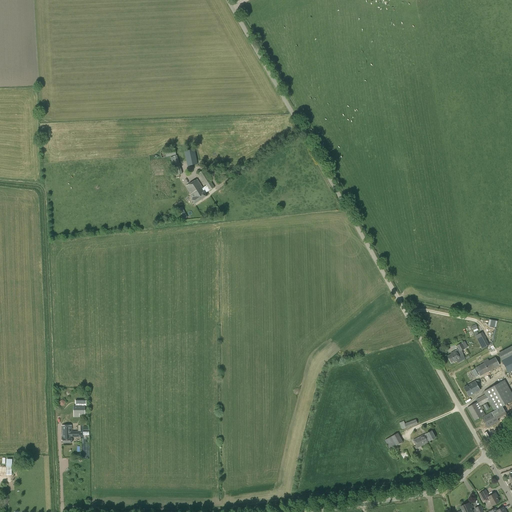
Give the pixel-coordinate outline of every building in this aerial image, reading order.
[(187,166),(197,164),(194,149),(184,151),(187,166)] [(161,158),(176,155),(175,150),(160,153),(161,158)] [(174,176),(182,174),(177,156),(170,158),(175,173),(173,173),(174,176)] [(197,179),(185,186),(191,194),(189,195),(192,199),(191,200),(194,204),(206,197),(204,194),(214,188),(203,171),(199,174),(206,186),(203,188),(197,179)] [(182,221),(186,218),(181,208),(176,210),(182,221)] [(482,332),(475,336),(482,349),(489,345),(482,332)] [(459,352),(464,349),(461,343),(456,347),(459,352)] [(508,374),(511,371),(511,345),(498,353),(508,374)] [(454,363),(460,359),(455,351),(452,353),(452,354),(447,357),(451,363),(453,362),(454,363)] [(480,376),(499,366),(495,357),(475,368),(480,376)] [(502,407),(511,401),(511,393),(504,380),(483,392),(485,395),(476,400),(477,402),(467,408),(474,421),(485,415),(482,409),(483,409),(482,406),(481,407),(480,406),(489,402),(494,411),(491,412),(482,417),(488,428),(499,422),(497,418),(506,413),(504,411),(502,407)] [(468,396),(480,390),(478,387),(480,386),(477,381),(463,388),(468,396)] [(85,415),(85,405),(76,405),(73,406),(74,415),(85,415)] [(417,424),(415,419),(404,424),(406,429),(417,424)] [(72,431),(72,426),(61,426),(62,443),(72,443),(72,437),(81,437),(81,426),(78,426),(78,431),(72,431)] [(424,436),(427,442),(429,440),(430,441),(435,438),(431,431),(426,434),(426,435),(424,436)] [(427,442),(424,436),(423,435),(413,440),(417,448),(427,443),(427,442)] [(390,437),(384,441),(390,450),(395,446),(390,437)] [(488,500),(492,506),(499,502),(497,498),(496,496),(497,496),(495,493),(489,496),(485,490),(480,493),(485,502),(488,500)] [(482,511),(480,506),(475,509),(471,511),(470,508),(472,508),(471,504),(469,505),(468,503),(460,507),(462,511),(458,511),(482,511)]
